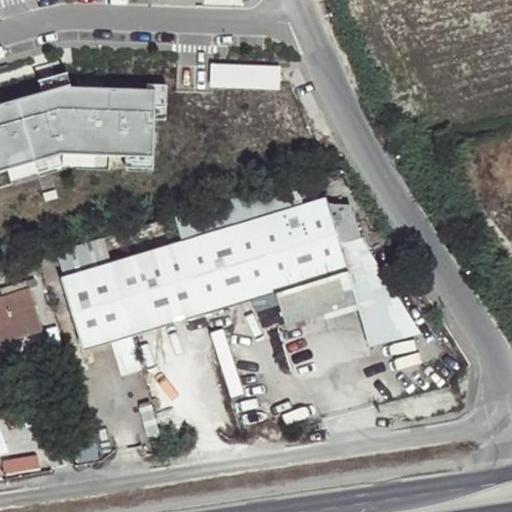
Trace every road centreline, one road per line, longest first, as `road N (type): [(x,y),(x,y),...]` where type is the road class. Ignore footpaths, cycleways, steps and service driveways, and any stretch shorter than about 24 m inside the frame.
road 1 (residential): [(0,495),(511,418)]
road 2 (unclassified): [(311,41),(511,408)]
road 3 (residential): [(311,41),(65,25),(0,44)]
road 4 (secondary): [(466,478),(255,511)]
road 5 (unknown): [(72,483),(10,348)]
road 6 (tertiary): [(466,478),(434,497),(347,511)]
